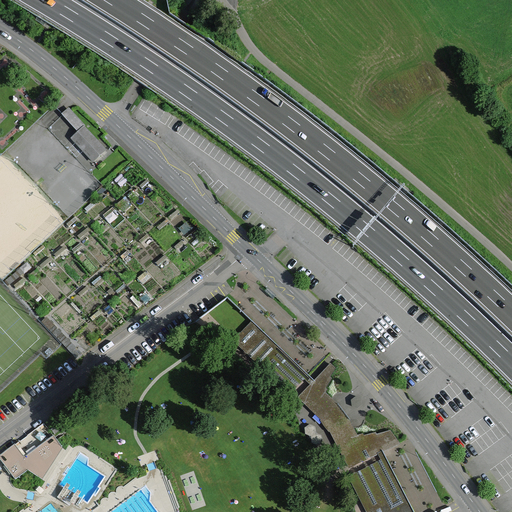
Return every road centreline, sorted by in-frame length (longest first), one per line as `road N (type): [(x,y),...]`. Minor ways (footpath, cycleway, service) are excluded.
road 1 (tertiary): [(0,28),(53,67),(332,331),(480,511)]
road 2 (motorway): [(45,0),(256,142),(367,230),(511,365)]
road 3 (motorway): [(511,312),(266,105),(112,0)]
road 4 (track): [(511,266),(255,54),(223,0)]
road 5 (track): [(195,0),(113,122)]
